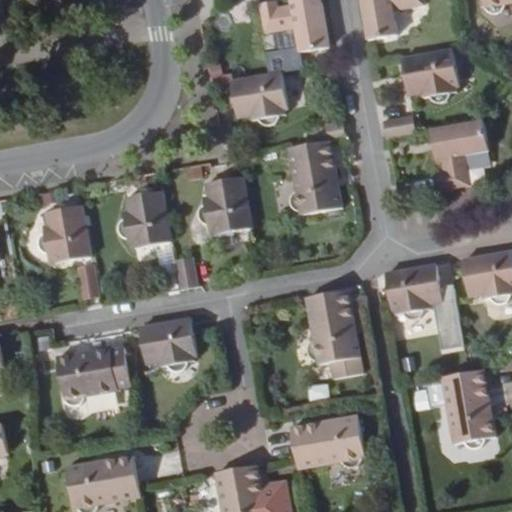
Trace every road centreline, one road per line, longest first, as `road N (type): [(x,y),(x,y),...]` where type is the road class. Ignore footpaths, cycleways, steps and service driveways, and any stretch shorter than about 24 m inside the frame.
road 1 (secondary): [(0,165),(97,146),(137,127),(162,92),(156,0)]
road 2 (residential): [(344,0),(381,223),(368,257)]
road 3 (residential): [(223,292),(69,323)]
road 4 (residential): [(223,292),(241,397),(221,438)]
road 5 (residential): [(368,257),(341,271),(223,292)]
road 6 (residential): [(511,231),(368,257)]
